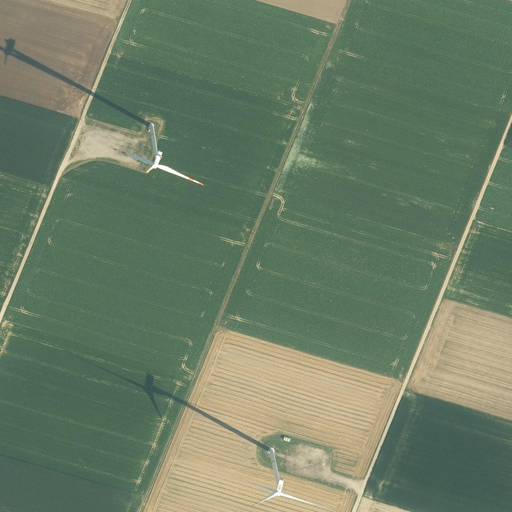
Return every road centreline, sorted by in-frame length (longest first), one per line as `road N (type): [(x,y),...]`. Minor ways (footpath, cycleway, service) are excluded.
road 1 (track): [(140,511),(349,0)]
road 2 (track): [(353,511),(511,119)]
road 3 (track): [(0,317),(76,131)]
